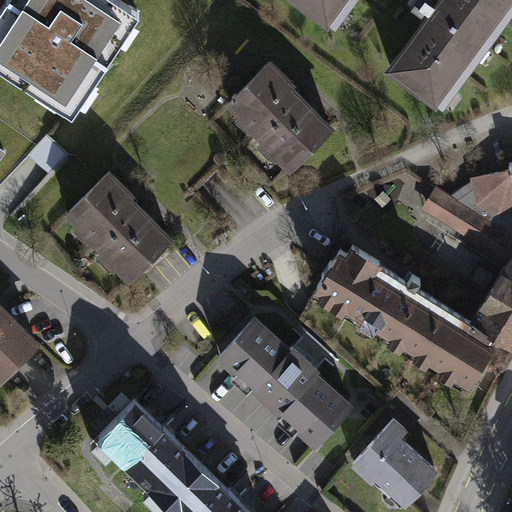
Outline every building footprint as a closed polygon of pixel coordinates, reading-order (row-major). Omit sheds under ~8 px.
[(120,0),(20,0),(0,30),(0,51),(69,97),(129,5),(120,0)] [(0,51),(0,30),(20,0),(5,0),(0,9),(0,66),(72,114),(139,12),(129,5),(69,97),(0,51)] [(300,0),(326,19),(338,3),(346,9),(353,0),(300,0)] [(511,0),(446,0),(448,1),(432,23),(430,22),(416,42),(411,39),(390,67),(435,99),(446,84),(454,89),(476,60),(468,54),(488,27),(496,33),(511,10),(511,0)] [(419,23),(411,39),(416,42),(430,22),(432,23),(448,1),(446,0),(435,0),(434,2),(429,10),(419,23)] [(429,10),(434,2),(431,0),(421,0),(419,3),(429,10)] [(292,82),(270,61),(237,94),(236,93),(232,96),(234,98),(230,101),(241,113),(243,111),(257,125),(255,127),(279,151),(277,153),(290,166),(331,125),(297,92),(294,95),(286,87),(292,82)] [(68,153),(47,134),(28,154),(49,174),(68,153)] [(511,254),(511,161),(509,162),(511,169),(471,178),(474,188),(457,198),(437,186),(423,207),(508,260),(511,254)] [(130,192),(109,171),(69,211),(80,223),(82,221),(95,234),(93,237),(118,262),(116,263),(129,276),(170,236),(136,202),(133,205),(125,197),(130,192)] [(347,252),(341,248),(333,259),(331,258),(322,273),(324,274),(316,287),(363,315),(365,311),(379,320),(376,324),(469,382),(493,343),(491,342),(496,334),(472,320),(472,321),(416,286),(420,278),(412,273),(407,280),(376,261),(377,259),(353,244),(347,252)] [(496,334),(511,343),(511,254),(508,260),(472,320),(496,334)] [(492,275),(479,267),(472,278),(486,286),(492,275)] [(0,379),(39,339),(0,300),(0,379)] [(290,348),(254,316),(219,354),(315,441),(350,403),(314,371),(317,368),(292,346),(290,348)] [(163,427),(135,400),(101,433),(167,497),(200,463),(172,436),(174,435),(164,425),(163,427)] [(435,469),(399,436),(406,428),(394,417),(353,462),(372,478),(376,474),(406,501),(435,469)] [(227,489),(200,463),(167,497),(182,511),(250,511),(237,499),(238,498),(228,488),(227,489)]
